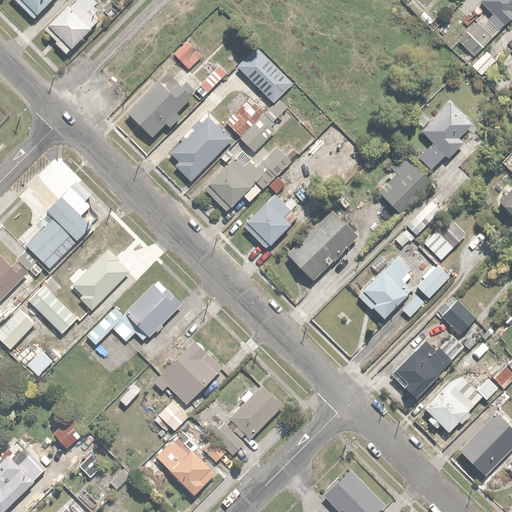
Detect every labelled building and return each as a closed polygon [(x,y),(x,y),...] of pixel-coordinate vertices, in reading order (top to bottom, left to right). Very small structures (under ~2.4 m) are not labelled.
[(17,0),(33,16),(35,14),(49,0),(17,0)] [(100,0),(99,0),(68,0),(43,24),(57,39),(55,40),(66,52),(102,18),(92,7),(100,0)] [(511,0),(481,0),(493,12),(488,17),(498,27),(511,13),(511,0)] [(476,19),(456,39),(471,54),(491,33),(476,19)] [(187,41),(175,52),(189,67),(201,56),(187,41)] [(256,44),(236,63),(273,100),(293,81),(256,44)] [(487,47),(471,63),(481,72),(496,57),(487,47)] [(214,67),(192,91),(200,99),(222,74),(214,67)] [(161,75),(127,109),(151,134),(167,119),(172,124),(183,113),(178,108),(192,94),(190,92),(194,87),(187,80),(181,86),(175,79),(170,84),(161,75)] [(241,136),(273,103),(258,88),(225,120),(240,135),(241,136)] [(273,103),(241,136),(254,149),(293,110),(281,99),(275,105),(273,103)] [(450,99),(421,127),(434,140),(419,154),(431,166),(445,153),(448,155),(465,139),(462,136),(474,124),(450,99)] [(177,143),(169,150),(178,160),(176,162),(190,177),(232,139),(208,113),(205,116),(203,114),(174,140),(177,143)] [(276,143),(255,164),(240,149),(238,151),(231,145),(220,156),(226,162),(203,185),(227,209),(256,181),(263,188),(271,180),(298,152),(290,143),(282,150),(276,143)] [(395,175),(379,190),(399,211),(431,181),(400,148),(384,163),(395,175)] [(511,162),(508,166),(511,171),(511,182),(499,193),(511,210),(511,162)] [(242,222),(264,247),(298,216),(276,191),(242,222)] [(93,225),(63,196),(46,214),(50,218),(25,243),(50,268),(93,225)] [(431,199),(406,222),(418,234),(443,211),(431,199)] [(332,207),(287,250),(311,276),(357,234),(332,207)] [(449,215),(423,241),(441,258),(466,233),(449,215)] [(409,238),(412,241),(416,237),(405,225),(394,236),(402,245),(409,238)] [(0,320),(3,317),(0,314),(0,293),(28,266),(35,273),(42,267),(35,259),(36,258),(25,247),(10,261),(0,251),(0,320)] [(94,302),(127,271),(106,248),(82,270),(87,275),(77,284),(94,302)] [(377,270),(387,259),(380,253),(370,264),(377,270)] [(399,254),(363,285),(364,287),(358,292),(370,305),(372,303),(383,314),(409,291),(401,282),(414,270),(399,254)] [(67,257),(52,271),(68,287),(82,274),(67,257)] [(439,261),(417,284),(420,287),(402,307),(411,315),(451,272),(439,261)] [(115,303),(86,333),(96,343),(112,327),(126,341),(135,331),(144,339),(182,300),(157,276),(123,311),(115,303)] [(457,297),(441,314),(460,333),(477,316),(457,297)] [(486,323),(478,332),(487,340),(495,331),(486,323)] [(404,383),(416,394),(464,345),(452,333),(437,349),(425,337),(415,347),(413,345),(393,366),(395,368),(390,373),(403,385),(404,383)] [(500,349),(505,344),(498,337),(486,349),(498,361),(505,354),(500,349)] [(186,345),(155,378),(154,379),(163,389),(167,384),(185,401),(221,364),(208,352),(210,350),(198,339),(189,348),(186,345)] [(511,369),(503,362),(493,375),(507,387),(511,381),(511,369)] [(459,372),(425,404),(432,411),(428,416),(438,426),(443,422),(449,428),(459,419),(461,422),(472,411),(469,407),(481,396),(459,372)] [(476,387),(487,398),(499,385),(488,374),(476,387)] [(264,380),(254,390),(249,386),(239,395),(244,400),(231,413),(251,434),(284,401),(264,380)] [(172,397),(159,411),(176,427),(190,413),(172,397)] [(458,446),(485,473),(511,446),(511,427),(494,409),(458,446)] [(73,412),(55,429),(69,445),(88,428),(73,412)] [(155,416),(149,422),(166,438),(171,431),(155,416)] [(244,440),(241,436),(245,432),(231,419),(227,424),(223,420),(211,432),(232,453),(244,440)] [(174,434),(156,455),(198,490),(216,469),(174,434)] [(211,437),(204,446),(217,457),(224,448),(211,437)] [(5,447),(0,452),(0,511),(14,511),(20,507),(14,501),(48,467),(32,450),(20,462),(5,447)] [(85,458),(80,463),(92,475),(105,462),(91,447),(83,456),(85,458)] [(375,511),(386,501),(351,466),(325,492),(341,508),(338,511),(375,511)] [(123,467),(109,481),(116,487),(129,473),(123,467)] [(84,490),(77,500),(92,511),(99,501),(84,490)] [(127,511),(120,505),(112,498),(106,505),(113,511),(127,511)]
